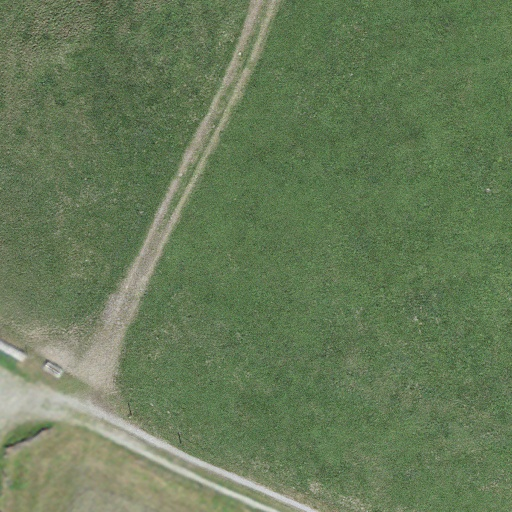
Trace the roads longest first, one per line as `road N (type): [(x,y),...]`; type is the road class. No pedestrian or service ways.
road 1 (track): [(75,405),(247,42),(259,0)]
road 2 (track): [(295,511),(0,369)]
